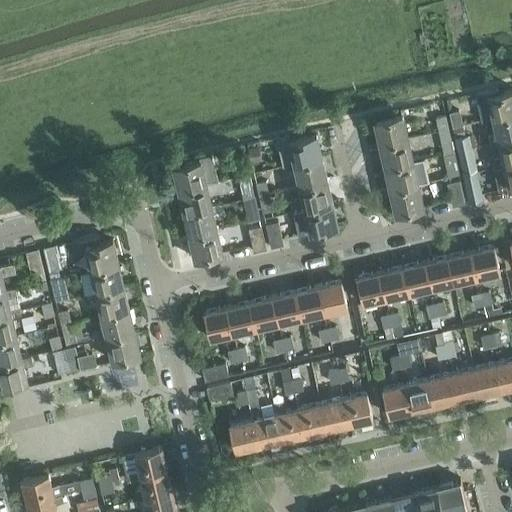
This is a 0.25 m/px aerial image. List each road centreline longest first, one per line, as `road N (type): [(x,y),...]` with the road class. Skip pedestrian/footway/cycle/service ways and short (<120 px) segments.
road 1 (residential): [(214,509),(160,290)]
road 2 (residential): [(160,290),(373,240)]
road 3 (residential): [(0,237),(94,212),(131,214),(160,290)]
road 4 (residential): [(286,493),(492,443)]
road 5 (residential): [(373,240),(511,209)]
